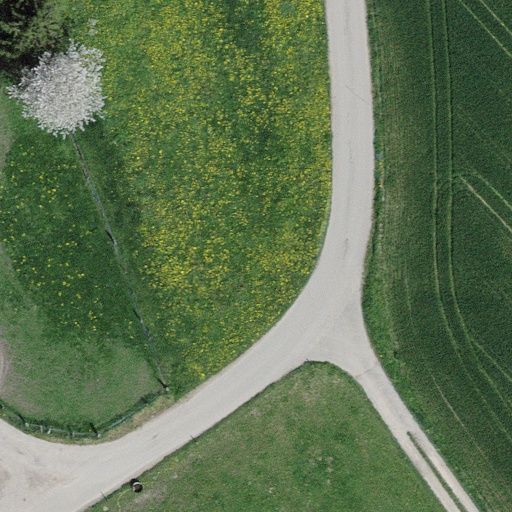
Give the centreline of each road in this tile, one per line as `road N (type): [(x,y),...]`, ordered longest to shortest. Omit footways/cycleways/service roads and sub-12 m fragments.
road 1 (residential): [(43,511),(174,428),(277,352),(321,308),(345,256),(354,194),(343,0)]
road 2 (track): [(464,511),(321,308)]
